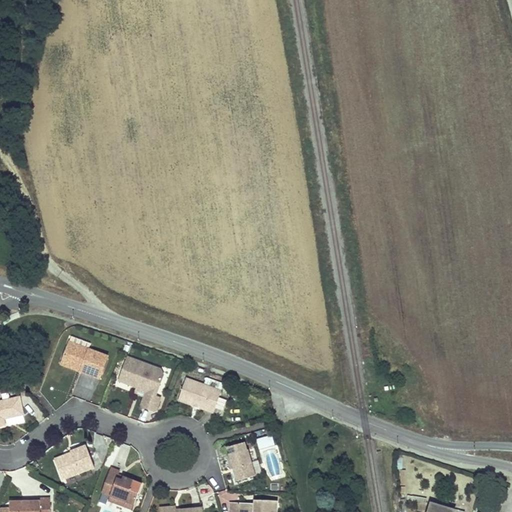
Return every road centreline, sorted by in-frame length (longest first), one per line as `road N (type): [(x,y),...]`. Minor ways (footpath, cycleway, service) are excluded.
road 1 (unclassified): [(0,283),(223,359),(422,443)]
road 2 (track): [(95,315),(87,293),(47,258),(19,180),(0,152)]
road 3 (residential): [(0,455),(19,452),(77,413),(154,438)]
road 4 (residential): [(154,438),(159,471),(177,478),(201,465),(196,432),(182,425),(159,432)]
